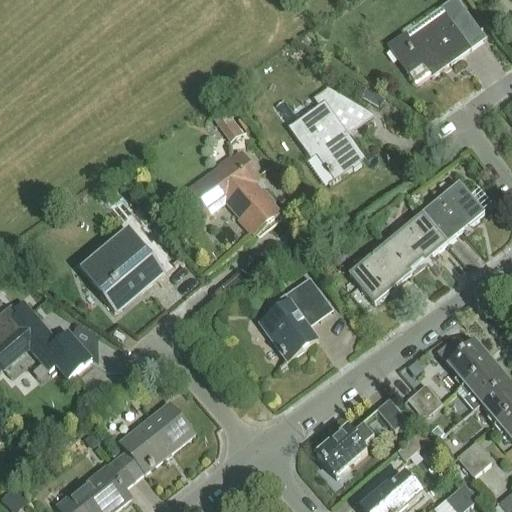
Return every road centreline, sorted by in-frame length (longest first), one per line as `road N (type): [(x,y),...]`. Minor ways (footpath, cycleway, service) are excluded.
road 1 (residential): [(257,457),(511,273)]
road 2 (residential): [(511,192),(459,118),(511,81)]
road 3 (residential): [(257,457),(156,341)]
